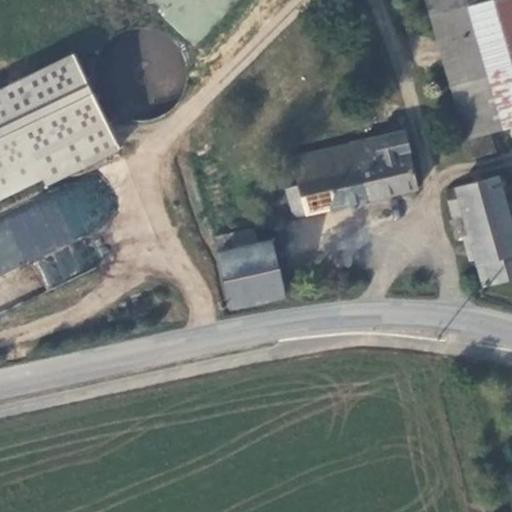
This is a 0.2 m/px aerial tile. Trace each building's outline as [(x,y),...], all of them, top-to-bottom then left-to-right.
[(511,0),(426,0),(466,139),(491,132),(511,125),(511,0)] [(74,54),(2,89),(44,177),(47,184),(120,148),(74,54)] [(0,198),(44,177),(2,89),(0,90),(0,198)] [(295,216),(419,187),(407,136),(401,132),(291,156),(299,187),(287,190),(295,216)] [(466,139),(472,157),(496,151),(491,132),(466,139)] [(511,278),(511,223),(498,175),(446,190),(453,218),(463,215),(469,237),(482,284),(487,286),(511,278)] [(463,215),(453,218),(459,240),(469,237),(463,215)] [(214,237),(218,252),(257,243),(254,228),(214,237)] [(218,252),(231,308),(286,295),(273,240),(257,243),(218,252)]
